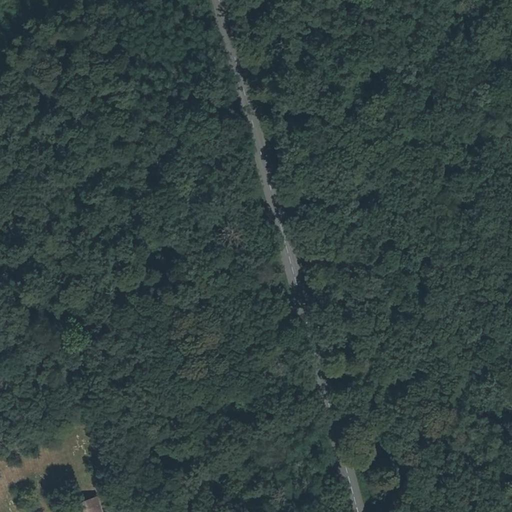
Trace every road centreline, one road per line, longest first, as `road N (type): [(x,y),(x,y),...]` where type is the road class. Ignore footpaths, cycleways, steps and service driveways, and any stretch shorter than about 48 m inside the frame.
road 1 (secondary): [(358,511),(258,132)]
road 2 (unclassified): [(0,396),(258,132)]
road 3 (secondary): [(258,132),(221,0)]
